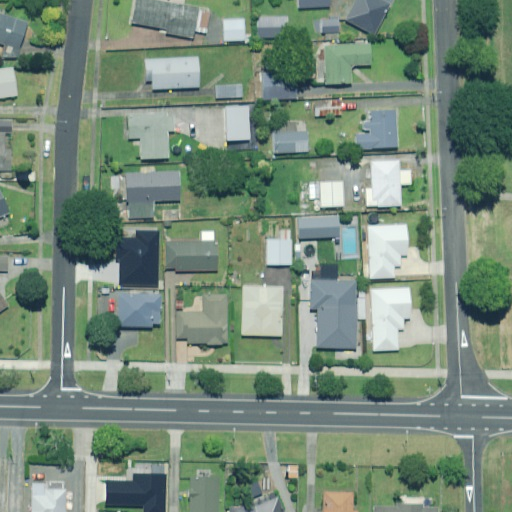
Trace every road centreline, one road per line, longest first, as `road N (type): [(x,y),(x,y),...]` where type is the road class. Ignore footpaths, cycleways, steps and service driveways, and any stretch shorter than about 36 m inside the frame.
road 1 (residential): [(468,415),(446,0)]
road 2 (residential): [(82,0),(69,127),(62,408)]
road 3 (tertiary): [(468,415),(62,408)]
